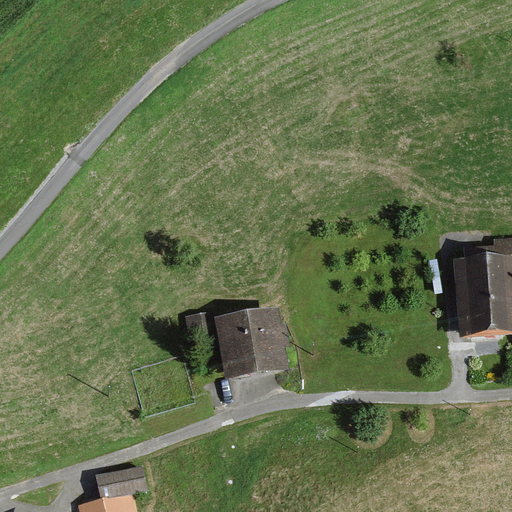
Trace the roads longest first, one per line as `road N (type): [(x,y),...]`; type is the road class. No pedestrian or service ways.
road 1 (track): [(0,496),(263,407),(511,391)]
road 2 (unclassified): [(0,249),(155,76),(267,0)]
